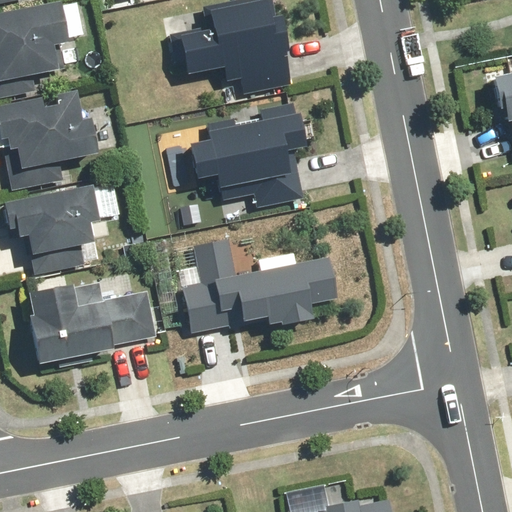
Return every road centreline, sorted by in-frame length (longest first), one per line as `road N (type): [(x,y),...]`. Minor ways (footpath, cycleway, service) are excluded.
road 1 (residential): [(0,475),(455,381)]
road 2 (residential): [(378,0),(455,381)]
road 3 (residential): [(455,381),(482,511)]
